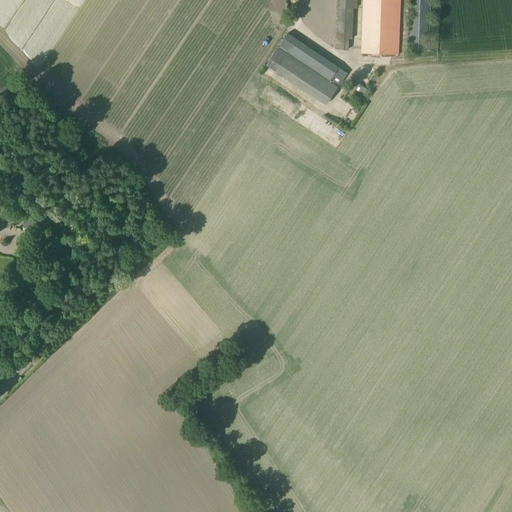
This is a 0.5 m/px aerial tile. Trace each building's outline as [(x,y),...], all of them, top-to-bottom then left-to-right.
[(348,38),(352,38),(354,8),(357,8),(357,0),(336,0),(335,34),(330,33),(329,46),(335,46),(335,49),(348,50),(348,38)] [(362,0),(361,53),(398,55),(400,0),(362,0)] [(427,50),(428,0),(409,0),(408,50),(427,50)] [(326,106),(347,74),(287,34),(265,66),(326,106)] [(366,98),(370,92),(353,80),(349,86),(366,98)] [(48,202),(20,217),(27,230),(43,222),(55,216),(48,202)] [(4,214),(4,218),(7,221),(11,220),(12,215),(8,212),(4,214)] [(53,236),(26,251),(30,260),(58,245),(53,236)]
